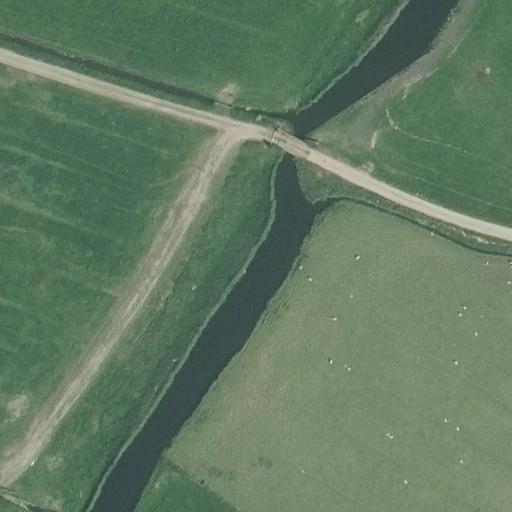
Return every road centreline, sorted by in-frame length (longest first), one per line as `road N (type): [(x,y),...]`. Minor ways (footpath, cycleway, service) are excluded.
road 1 (track): [(0,468),(44,432),(140,287),(186,196),(238,131)]
road 2 (track): [(0,56),(272,138)]
road 3 (track): [(307,153),(453,220),(511,235)]
